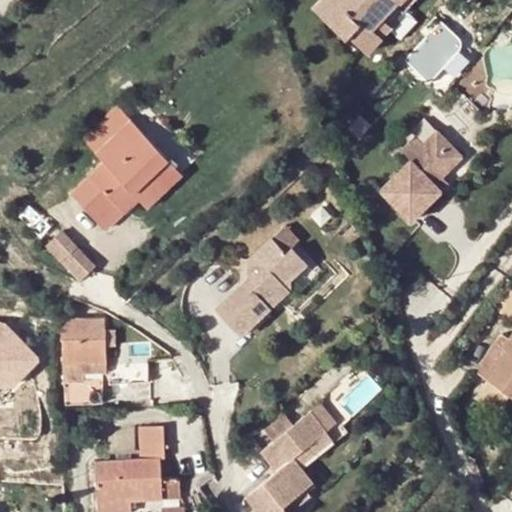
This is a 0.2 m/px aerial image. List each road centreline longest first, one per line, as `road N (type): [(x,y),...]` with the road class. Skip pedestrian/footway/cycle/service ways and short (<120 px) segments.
road 1 (residential): [(237,511),(214,429),(175,340),(26,268),(0,233)]
road 2 (residential): [(486,511),(427,364)]
